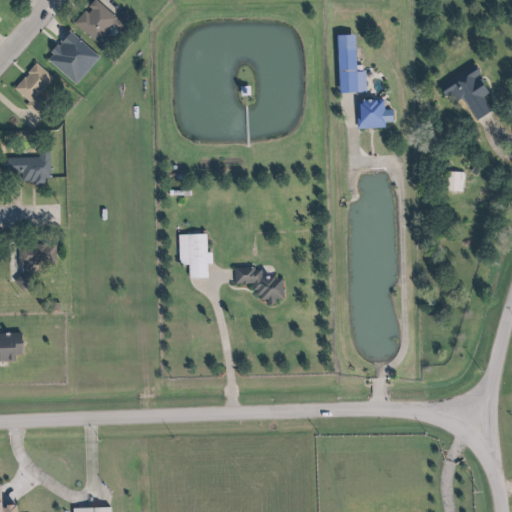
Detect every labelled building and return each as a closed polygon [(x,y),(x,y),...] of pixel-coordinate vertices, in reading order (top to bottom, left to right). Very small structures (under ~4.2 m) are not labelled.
[(91,0),(87,0),(69,22),(103,51),(130,20),(117,9),(113,14),(111,17),(91,0)] [(338,94),(366,93),(365,72),(356,72),(355,50),(337,50),(338,94)] [(29,62),(19,74),(7,88),(22,101),(18,106),(36,119),(60,87),(29,62)] [(489,94),(474,67),(438,87),(445,99),(451,95),(456,103),(463,99),(476,122),(492,114),(483,97),(489,94)] [(385,102),(357,102),(357,130),(385,129),(385,102)] [(2,157),(1,171),(15,172),(15,181),(26,182),(30,182),(36,176),(43,176),(44,149),(32,149),(31,158),(2,157)] [(448,193),(465,193),(465,173),(448,173),(448,193)] [(172,234),(173,267),(183,266),(183,279),(201,278),(207,264),(207,252),(201,253),(201,233),(172,234)] [(11,244),(51,243),(51,262),(11,263),(11,244)] [(226,267),(227,284),(238,286),(245,290),(248,292),(266,307),(278,294),(273,279),(261,276),(247,266),(226,267)] [(8,280),(17,291),(28,282),(20,271),(8,280)] [(0,333),(0,362),(10,362),(9,354),(16,354),(16,334),(0,333)]
